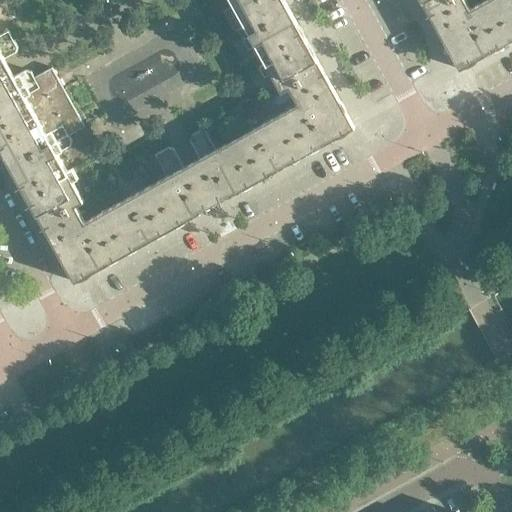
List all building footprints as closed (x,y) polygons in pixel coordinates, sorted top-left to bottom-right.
[(306,40),(284,0),(242,0),(233,5),(223,11),(234,31),(245,25),(265,62),(306,40)] [(464,0),(421,0),(428,11),(432,9),(435,15),(431,17),(437,28),(470,9),(464,0)] [(511,40),(511,0),(486,0),(484,2),(507,43),(511,40)] [(484,2),(470,9),(437,28),(460,69),(507,43),(484,2)] [(87,125),(54,66),(37,76),(33,70),(28,68),(15,76),(10,67),(5,59),(17,52),(18,47),(9,30),(0,34),(0,146),(26,194),(67,171),(57,153),(58,153),(71,146),(73,140),(69,134),(87,125)] [(322,78),(318,71),(322,69),(306,40),(265,62),(281,92),(289,87),(298,103),(331,85),(326,75),(322,78)] [(355,127),(331,85),(298,103),(281,113),(305,155),(355,127)] [(305,155),(281,113),(234,139),(257,181),(305,155)] [(257,181),(234,139),(216,148),(204,126),(191,134),(189,140),(199,158),(189,164),(184,167),(174,149),(169,148),(155,155),(166,176),(149,186),(172,228),(201,212),(200,211),(212,205),(228,196),(228,197),(257,181)] [(84,221),(76,205),(80,202),(83,201),(67,171),(26,194),(42,224),(47,221),(50,227),(46,230),(51,240),(84,221)] [(172,228),(149,186),(102,212),(125,254),(172,228)] [(102,212),(84,221),(51,240),(75,282),(125,254),(102,212)]
